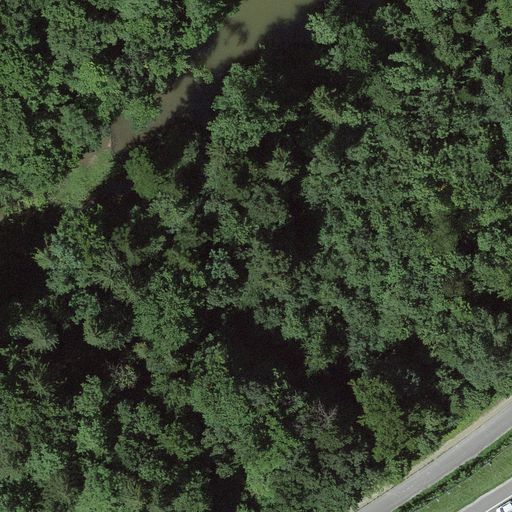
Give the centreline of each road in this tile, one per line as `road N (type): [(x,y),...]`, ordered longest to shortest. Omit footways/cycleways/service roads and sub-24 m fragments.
road 1 (unknown): [(511,398),(346,511)]
road 2 (unclassified): [(379,511),(511,416)]
